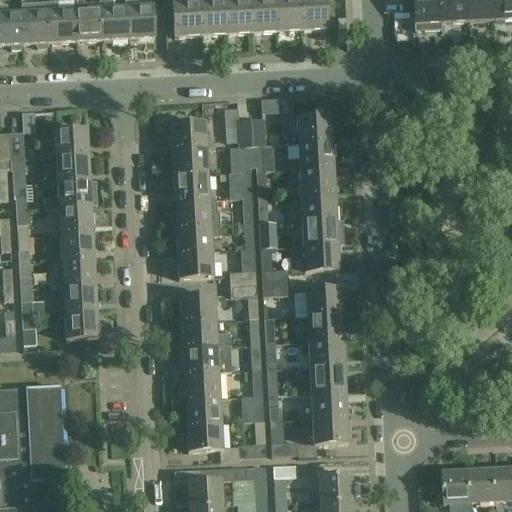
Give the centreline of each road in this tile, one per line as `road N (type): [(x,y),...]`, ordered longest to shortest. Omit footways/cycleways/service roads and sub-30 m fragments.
road 1 (residential): [(143,511),(122,90)]
road 2 (residential): [(394,443),(376,77)]
road 3 (residential): [(122,90),(376,77)]
road 4 (residential): [(376,77),(511,69)]
road 5 (residential): [(0,96),(122,90)]
